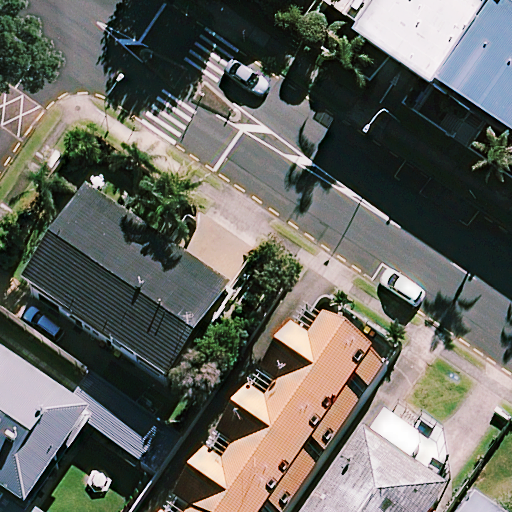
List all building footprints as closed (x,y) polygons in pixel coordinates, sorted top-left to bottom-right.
[(511,132),(511,0),(339,0),(333,10),(359,29),(511,132)] [(233,298),(91,201),(28,293),(170,391),(233,298)] [(185,511),(292,511),(320,473),(302,460),(313,445),(325,453),(359,407),(345,397),(355,382),(369,392),(389,365),(329,322),(311,347),(294,335),(262,380),(281,393),(267,412),(251,401),(220,444),(236,456),(224,472),(208,461),(176,505),(185,511)] [(31,511),(29,510),(84,430),(157,479),(181,443),(89,380),(74,403),(0,352),(0,495),(5,499),(0,506),(0,511),(31,511)] [(414,444),(382,421),(318,511),(435,511),(446,497),(399,465),(414,444)] [(494,511),(477,500),(468,511),(494,511)]
